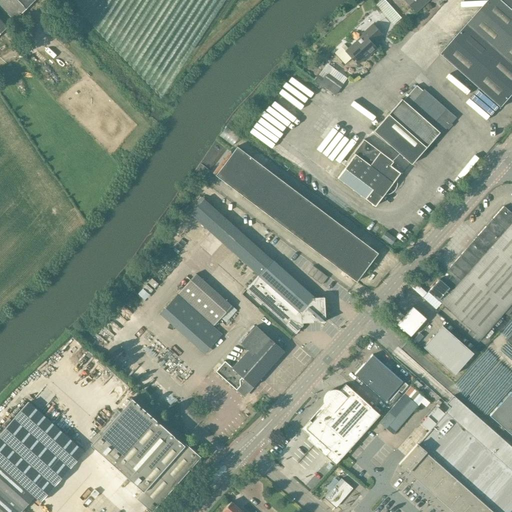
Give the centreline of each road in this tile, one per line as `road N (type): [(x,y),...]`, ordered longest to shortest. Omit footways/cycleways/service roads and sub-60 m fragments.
road 1 (secondary): [(274,418),(502,162)]
road 2 (unknown): [(509,154),(421,62),(420,51),(461,0)]
road 3 (unknown): [(375,305),(212,183)]
